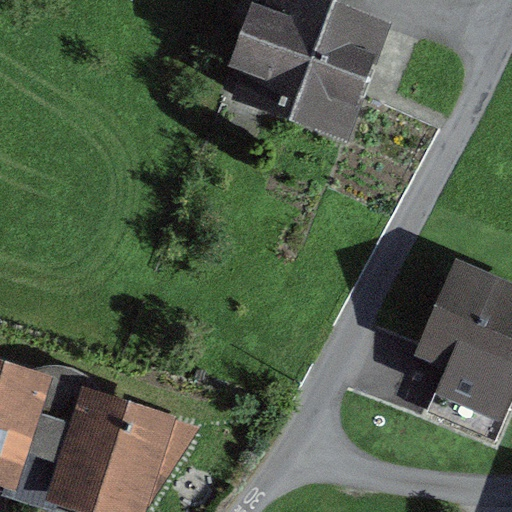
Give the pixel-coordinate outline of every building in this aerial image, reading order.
[(393,26),(324,0),(268,0),(265,10),(252,6),(229,70),(242,74),(232,102),(349,144),(393,26)] [(511,284),(455,260),(412,358),(446,373),(427,416),(496,446),(511,404),(511,284)] [(37,375),(0,361),(0,489),(5,491),(16,494),(52,380),(37,375)] [(16,494),(5,491),(3,498),(46,511),(55,511),(57,507),(49,504),(83,389),(99,394),(88,379),(70,369),(53,368),(37,375),(52,380),(16,494)] [(99,394),(83,389),(49,504),(57,507),(72,511),(149,511),(150,510),(203,428),(99,394)]
